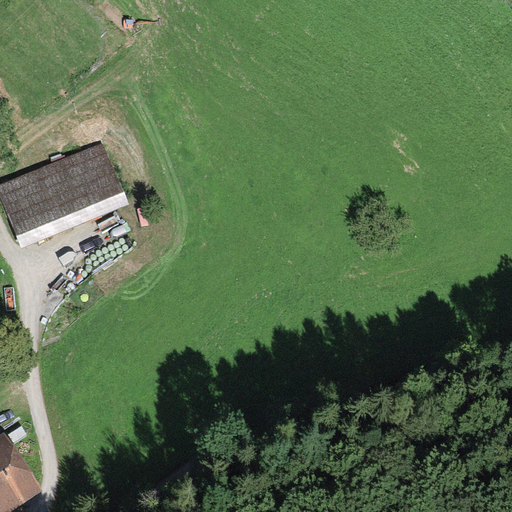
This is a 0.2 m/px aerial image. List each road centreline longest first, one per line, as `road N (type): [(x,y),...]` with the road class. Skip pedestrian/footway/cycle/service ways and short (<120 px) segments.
road 1 (track): [(123,511),(194,464),(280,426),(511,350)]
road 2 (track): [(27,511),(49,454),(22,303),(0,231)]
